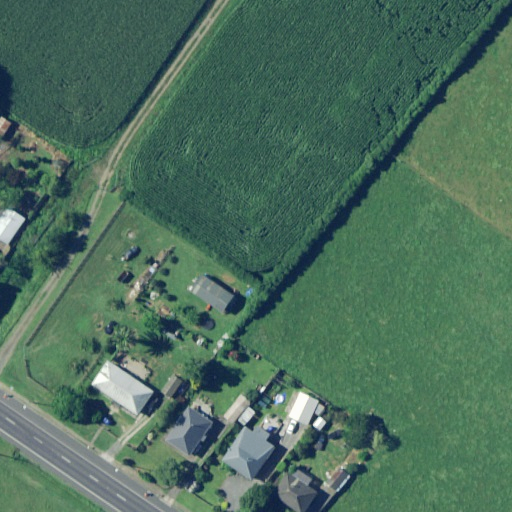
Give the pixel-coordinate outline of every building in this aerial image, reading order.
[(26,220),(9,208),(0,220),(0,238),(8,244),(26,220)] [(235,297),(203,275),(192,291),(224,313),(235,297)] [(155,394),(128,374),(110,361),(94,385),(139,417),(155,394)] [(187,377),(178,370),(161,391),(171,399),(187,377)] [(320,402),(302,393),(290,417),(308,425),(320,402)] [(225,416),(235,424),(237,421),(248,406),(251,402),(241,395),(225,416)] [(213,424),(190,406),(165,439),(188,457),(213,424)] [(248,406),(237,421),(245,427),(256,412),(248,406)] [(258,426),(254,432),(247,428),(224,461),(253,481),(276,448),(268,442),(273,435),(258,426)] [(314,480),(293,466),(273,495),(296,511),(310,511),(322,495),(310,486),(314,480)] [(351,477),(341,468),(327,483),(338,493),(351,477)]
